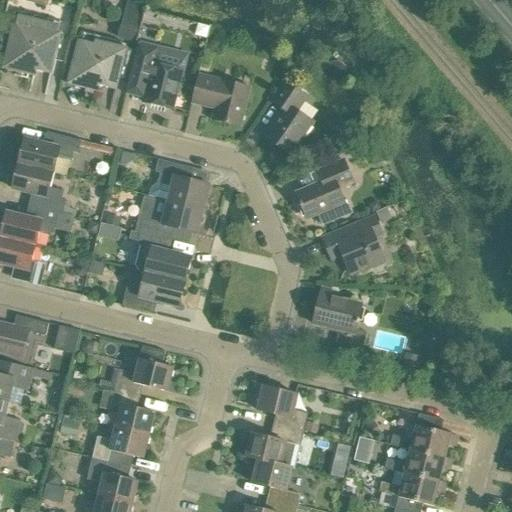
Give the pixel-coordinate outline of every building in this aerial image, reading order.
[(125,18),(120,38),(135,41),(140,21),(125,18)] [(51,74),(54,60),(61,33),(30,26),(29,30),(13,26),(3,68),(34,76),(35,70),(51,74)] [(98,92),(100,86),(115,90),(123,61),(126,49),(94,41),(93,45),(78,41),(67,84),(98,92)] [(133,64),(131,74),(126,94),(144,98),(143,103),(173,110),(183,71),(187,57),(157,49),(138,44),(137,51),(133,64)] [(133,64),(137,51),(126,49),(123,61),(133,64)] [(192,104),(193,104),(215,109),(212,120),(240,126),(249,88),(199,76),(192,104)] [(285,82),(271,102),(283,111),(264,138),(290,154),(312,121),(296,111),(306,96),(285,82)] [(84,126),(82,136),(106,141),(108,131),(84,126)] [(49,146),(25,140),(19,164),(54,173),(57,158),(71,162),(74,152),(78,154),(81,141),(52,134),(49,146)] [(355,158),(363,154),(359,145),(351,149),(355,158)] [(134,159),(135,154),(122,151),(120,164),(124,165),(134,159)] [(166,201),(203,210),(209,185),(184,179),(187,167),(158,160),(155,173),(160,174),(157,183),(152,187),(150,197),(166,201)] [(322,182),(296,193),(307,219),(344,204),(335,184),(350,178),(343,160),(317,171),(322,182)] [(54,173),(19,164),(12,189),(37,195),(34,207),(74,217),(76,209),(70,208),(71,203),(62,201),(64,192),(50,188),(54,173)] [(166,201),(150,197),(144,195),(135,232),(140,233),(167,240),(169,240),(172,228),(197,234),(203,210),(166,201)] [(381,206),(377,198),(369,202),(372,210),(381,206)] [(389,205),(377,211),(382,223),(393,214),(389,205)] [(74,217),(34,207),(31,220),(6,213),(0,238),(35,246),(39,231),(53,234),(54,229),(70,233),(74,217)] [(108,214),(106,223),(117,226),(119,216),(108,214)] [(374,216),(322,238),(329,255),(340,251),(350,275),(384,261),(374,238),(382,235),(374,216)] [(140,233),(135,232),(131,231),(130,239),(138,241),(140,233)] [(167,240),(140,233),(137,246),(140,247),(135,267),(139,272),(145,273),(185,283),(191,259),(164,252),(167,240)] [(35,246),(0,238),(0,239),(0,263),(19,268),(16,280),(41,286),(46,265),(32,262),(35,246)] [(88,272),(86,266),(79,265),(75,270),(77,276),(84,277),(88,272)] [(185,283),(145,273),(141,288),(127,285),(122,306),(149,313),(152,301),(179,307),(185,283)] [(321,289),(313,324),(339,330),(335,344),(363,351),(367,333),(355,330),(361,305),(330,297),(331,291),(321,289)] [(0,323),(0,352),(22,358),(28,332),(45,336),(48,324),(16,316),(13,327),(0,323)] [(74,355),(80,332),(80,331),(59,326),(54,350),(74,355)] [(81,332),(74,361),(90,365),(97,336),(81,332)] [(114,392),(140,398),(143,386),(167,392),(173,368),(162,366),(165,353),(142,347),(136,374),(119,370),(114,392)] [(402,350),(399,364),(414,368),(418,354),(402,350)] [(0,400),(8,402),(12,388),(27,391),(32,369),(0,361),(0,400)] [(278,429),(303,435),(308,415),(294,411),(297,396),(263,388),(257,411),(281,417),(278,429)] [(140,398),(114,392),(111,403),(120,405),(115,428),(149,436),(155,413),(137,409),(140,398)] [(0,439),(14,443),(17,444),(22,425),(18,424),(19,421),(5,417),(8,402),(0,400),(0,439)] [(445,459),(445,458),(448,445),(453,447),(455,442),(457,442),(458,437),(450,435),(451,435),(440,432),(443,420),(419,414),(412,440),(393,436),(390,445),(410,450),(410,451),(445,459)] [(63,418),(59,434),(72,437),(72,435),(77,436),(80,422),(63,418)] [(380,432),(372,422),(364,429),(371,439),(380,432)] [(307,423),(304,432),(315,435),(317,426),(307,423)] [(149,436),(115,428),(112,441),(95,438),(90,458),(97,460),(123,466),(131,468),(133,457),(143,459),(149,436)] [(303,435),(278,429),(275,440),(251,434),(245,458),(257,461),(257,460),(280,466),(292,468),(297,446),(300,447),(303,435)] [(0,439),(0,455),(10,458),(14,443),(0,439)] [(351,446),(338,443),(336,453),(349,456),(351,446)] [(445,459),(410,451),(407,464),(387,459),(385,469),(404,474),(404,475),(439,483),(439,482),(442,469),(448,470),(449,465),(451,465),(452,460),(445,458),(445,459)] [(368,455),(356,452),(354,461),(366,464),(368,455)] [(123,466),(97,460),(94,472),(104,474),(98,496),(132,505),(138,482),(120,477),(123,466)] [(257,460),(257,461),(251,483),(276,489),(273,501),(297,507),(300,495),(286,492),(292,468),(280,466),(257,460)] [(48,483),(58,485),(59,479),(57,473),(50,472),(48,483)] [(439,483),(404,475),(401,487),(381,482),(379,492),(398,497),(395,511),(397,511),(420,511),(422,504),(433,506),(437,492),(442,493),(443,488),(445,489),(446,484),(439,482),(439,483)] [(130,511),(132,505),(98,496),(95,510),(86,507),(84,511),(130,511)] [(295,511),(297,507),(273,501),(270,511),(269,511),(246,506),(244,511),(295,511)]
